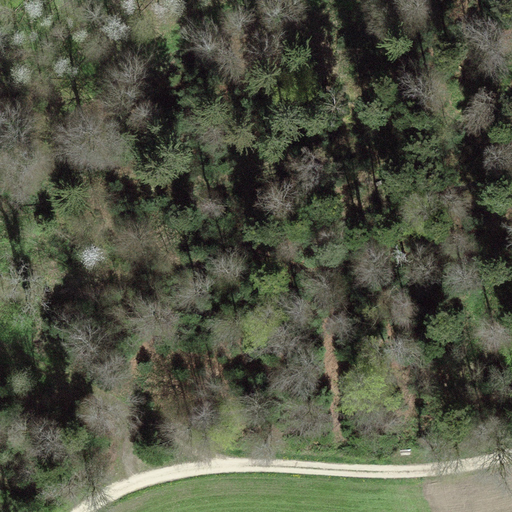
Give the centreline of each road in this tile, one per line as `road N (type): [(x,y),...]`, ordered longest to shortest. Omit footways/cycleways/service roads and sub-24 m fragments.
road 1 (track): [(90,511),(134,480),(222,462),(309,471),(484,471),(511,459)]
road 2 (track): [(0,344),(222,462)]
